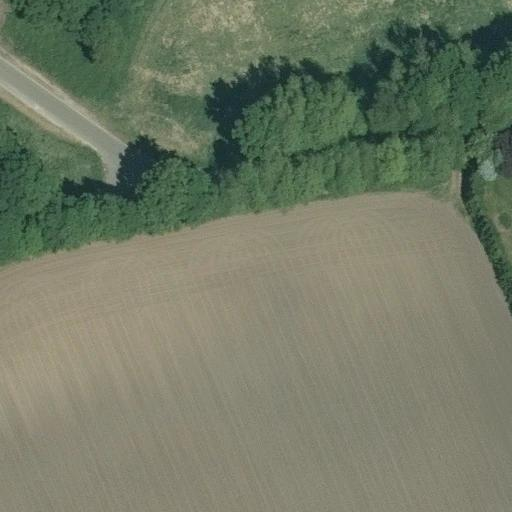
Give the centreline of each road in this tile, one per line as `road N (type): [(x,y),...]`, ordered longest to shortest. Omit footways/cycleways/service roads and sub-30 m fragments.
road 1 (residential): [(173,182),(511,131)]
road 2 (unclassified): [(173,182),(0,68)]
road 3 (residential): [(0,233),(173,182)]
